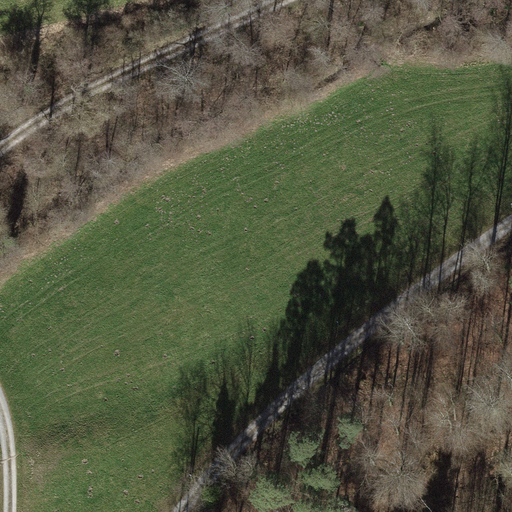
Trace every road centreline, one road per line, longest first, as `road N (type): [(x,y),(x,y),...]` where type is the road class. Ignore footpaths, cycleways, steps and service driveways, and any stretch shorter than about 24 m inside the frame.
road 1 (track): [(182,511),(344,349),(511,224)]
road 2 (track): [(0,150),(85,95),(285,0)]
